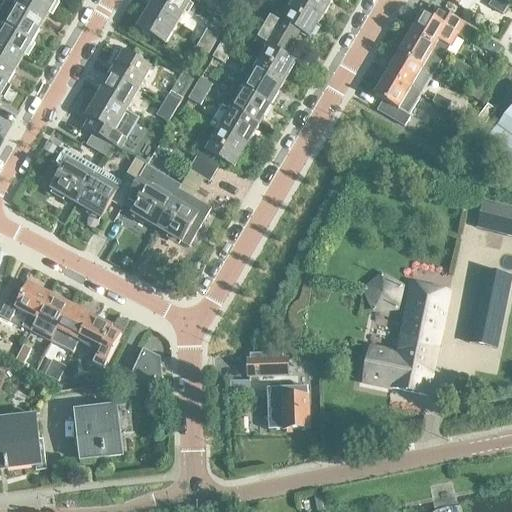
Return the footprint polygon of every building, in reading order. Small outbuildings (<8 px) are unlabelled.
[(21,0),(17,7),(45,24),(57,2),(53,0),(21,0)] [(191,4),(184,0),(156,0),(151,8),(179,25),(191,4)] [(240,5),(232,0),(225,0),(222,7),(234,15),(240,5)] [(297,0),(296,2),(324,18),(334,0),(297,0)] [(508,8),(494,0),(493,0),(489,7),(504,16),(508,8)] [(511,0),(494,0),(508,8),(511,1),(511,0)] [(311,40),(324,18),(296,2),(284,24),(273,17),(266,30),(295,48),(303,35),(311,40)] [(33,44),(45,24),(17,7),(5,28),(33,44)] [(179,25),(151,8),(139,30),(166,46),(179,25)] [(423,15),(411,35),(435,49),(446,55),(457,36),(459,37),(465,26),(437,10),(432,20),(423,15)] [(33,44),(5,28),(0,36),(0,53),(21,65),(33,44)] [(203,39),(215,46),(221,35),(209,28),(203,39)] [(256,71),(284,87),(296,65),(288,60),(295,48),(266,30),(258,43),(269,49),(256,71)] [(435,49),(411,35),(399,56),(434,76),(444,60),(443,60),(446,55),(435,49)] [(225,38),(219,49),(231,56),(237,44),(225,38)] [(209,56),(215,46),(203,39),(197,49),(209,56)] [(231,56),(219,49),(213,59),(225,65),(231,56)] [(0,53),(0,80),(9,86),(21,65),(0,53)] [(124,55),(111,77),(139,93),(152,71),(124,55)] [(399,56),(387,77),(422,97),(434,76),(399,56)] [(471,71),(457,62),(452,70),(467,79),(471,71)] [(272,107),(284,87),(256,71),(244,91),(272,107)] [(139,93),(111,77),(99,97),(127,114),(139,93)] [(422,97),(387,77),(375,97),(383,102),(377,112),(405,128),(411,117),(422,97)] [(201,79),(195,90),(207,97),(213,86),(201,79)] [(0,100),(9,86),(0,80),(0,100)] [(207,97),(195,90),(189,100),(201,108),(207,97)] [(244,91),(232,112),(260,128),(272,107),(244,91)] [(452,104),(437,95),(433,103),(448,112),(452,104)] [(181,103),(168,96),(163,107),(175,114),(181,103)] [(100,125),(93,136),(114,148),(120,136),(116,134),(127,114),(99,97),(87,118),(100,125)] [(175,114),(163,107),(157,118),(169,124),(175,114)] [(488,107),(474,126),(482,131),(495,112),(488,107)] [(260,128),(232,112),(220,133),(248,149),(260,128)] [(511,112),(484,150),(511,170),(511,112)] [(197,161),(217,173),(224,162),(236,169),(248,149),(220,133),(209,152),(203,149),(197,161)] [(114,148),(93,136),(87,147),(107,159),(114,148)] [(48,144),(44,151),(52,156),(57,149),(48,144)] [(64,173),(53,192),(77,206),(99,170),(65,150),(64,152),(55,168),(64,173)] [(99,170),(77,206),(103,221),(113,203),(123,209),(125,207),(136,188),(148,168),(148,167),(138,161),(124,184),(99,170)] [(211,184),(217,173),(197,161),(190,172),(211,184)] [(136,188),(125,207),(126,208),(128,205),(136,211),(133,216),(158,230),(174,202),(181,192),(183,188),(148,168),(136,188)] [(174,202),(158,230),(183,244),(189,248),(211,210),(181,192),(174,202)] [(511,209),(483,203),(476,230),(511,238),(511,209)] [(475,309),(467,345),(497,351),(498,345),(511,278),(482,272),(475,309)] [(404,310),(401,276),(368,279),(371,313),(404,310)] [(23,329),(31,333),(50,296),(29,285),(24,294),(14,288),(0,315),(0,317),(10,322),(16,310),(29,317),(23,329)] [(399,356),(371,350),(365,384),(428,398),(450,295),(414,286),(399,356)] [(72,307),(50,296),(31,333),(53,344),(59,332),(72,307)] [(59,332),(80,343),(93,318),(72,307),(59,332)] [(115,329),(93,318),(80,343),(90,349),(84,361),(105,371),(119,344),(110,339),(115,329)] [(23,346),(16,360),(25,364),(31,350),(23,346)] [(126,399),(137,398),(165,395),(161,359),(144,351),(126,391),(126,399)] [(250,361),(248,361),(249,378),(275,378),(275,377),(288,377),(288,361),(288,359),(283,359),(283,354),(250,355),(250,361)] [(52,360),(45,375),(59,382),(66,367),(52,360)] [(250,382),(230,383),(230,393),(250,392),(250,382)] [(308,390),(268,392),(270,431),(285,431),(285,432),(310,431),(309,400),(308,400),(308,390)] [(138,408),(137,398),(126,399),(117,400),(118,409),(76,414),(82,462),(124,458),(121,436),(133,435),(131,409),(138,408)] [(42,468),(37,419),(0,422),(0,467),(0,472),(42,468)]
